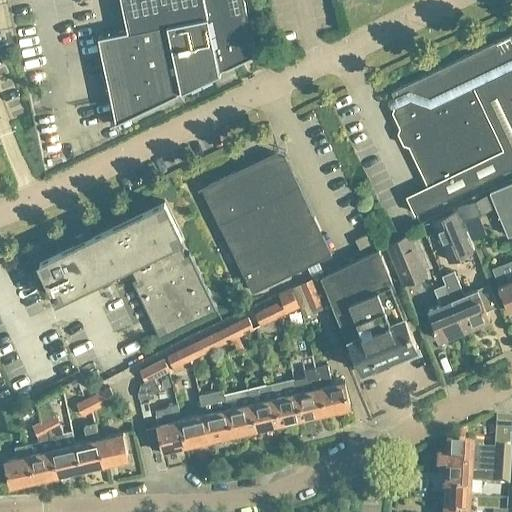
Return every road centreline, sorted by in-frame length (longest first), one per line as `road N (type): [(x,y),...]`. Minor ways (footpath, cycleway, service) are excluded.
road 1 (unclassified): [(451,0),(0,214)]
road 2 (residential): [(35,511),(232,501),(376,450)]
road 3 (residential): [(376,450),(511,380)]
